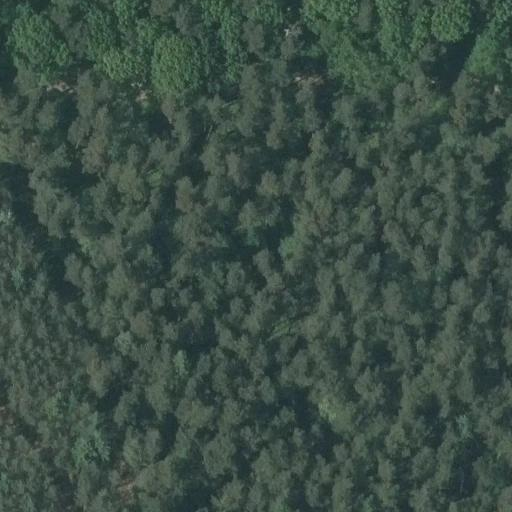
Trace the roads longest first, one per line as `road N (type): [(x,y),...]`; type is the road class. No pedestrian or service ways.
road 1 (track): [(0,98),(511,89)]
road 2 (track): [(83,0),(29,52),(0,96)]
